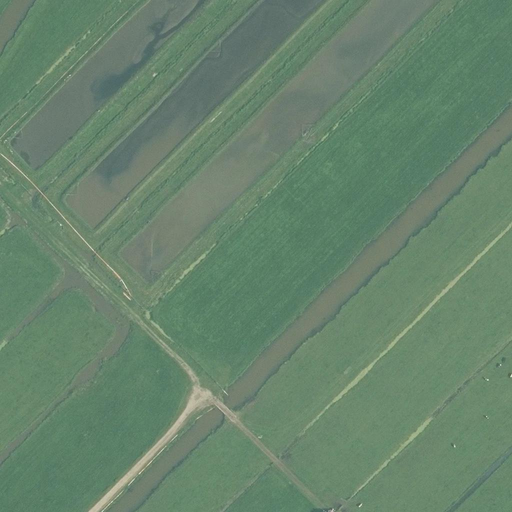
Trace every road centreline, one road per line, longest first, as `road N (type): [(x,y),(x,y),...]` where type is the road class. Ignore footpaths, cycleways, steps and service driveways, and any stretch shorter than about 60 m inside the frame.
road 1 (track): [(326,511),(204,389),(91,511)]
road 2 (track): [(204,389),(0,186)]
